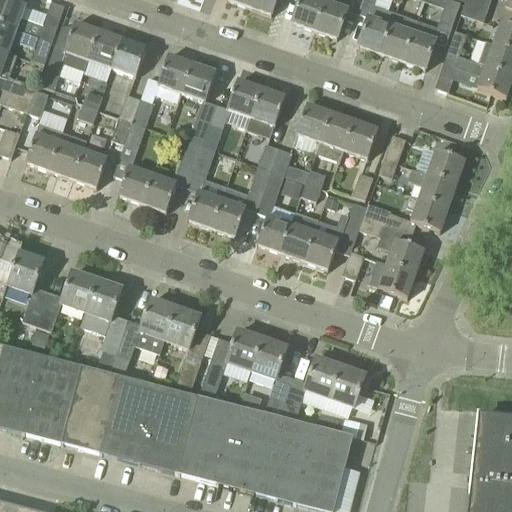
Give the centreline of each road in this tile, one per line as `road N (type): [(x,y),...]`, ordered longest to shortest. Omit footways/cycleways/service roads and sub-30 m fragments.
road 1 (residential): [(425,354),(0,207)]
road 2 (residential): [(511,151),(103,0)]
road 3 (residential): [(425,354),(511,166)]
road 4 (residential): [(164,511),(0,466)]
road 5 (residential): [(425,354),(377,511)]
